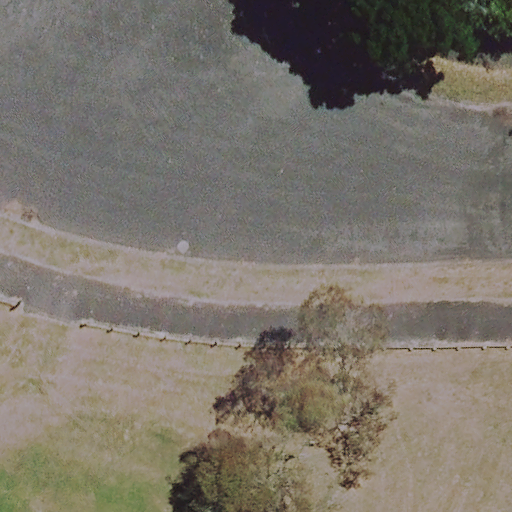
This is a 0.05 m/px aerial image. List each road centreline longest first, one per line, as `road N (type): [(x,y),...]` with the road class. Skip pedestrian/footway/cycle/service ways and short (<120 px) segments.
road 1 (residential): [(511,189),(225,184),(59,144)]
road 2 (residential): [(59,144),(145,0)]
